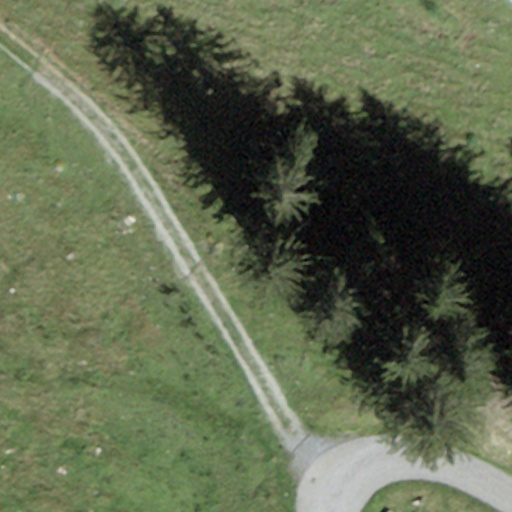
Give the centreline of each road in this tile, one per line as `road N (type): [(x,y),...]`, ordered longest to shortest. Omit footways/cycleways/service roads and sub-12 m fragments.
road 1 (track): [(343,474),(150,153),(0,34)]
road 2 (track): [(343,474),(381,455),(424,453),(511,500)]
